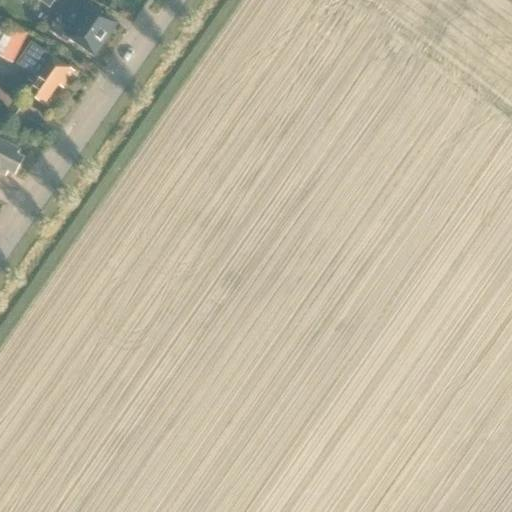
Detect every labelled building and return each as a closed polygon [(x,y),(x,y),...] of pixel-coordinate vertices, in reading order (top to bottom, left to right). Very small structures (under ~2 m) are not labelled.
[(35,0),(49,10),(56,0),(35,0)] [(88,6),(79,0),(71,0),(49,32),(66,45),(69,41),(94,58),(117,25),(88,5),(88,6)] [(0,25),(0,59),(12,66),(26,38),(0,25)] [(33,76),(22,91),(44,106),(58,86),(62,89),(73,72),(30,43),(16,65),(33,76)] [(14,176),(23,159),(17,156),(20,151),(0,140),(0,174),(6,177),(8,173),(14,176)]
